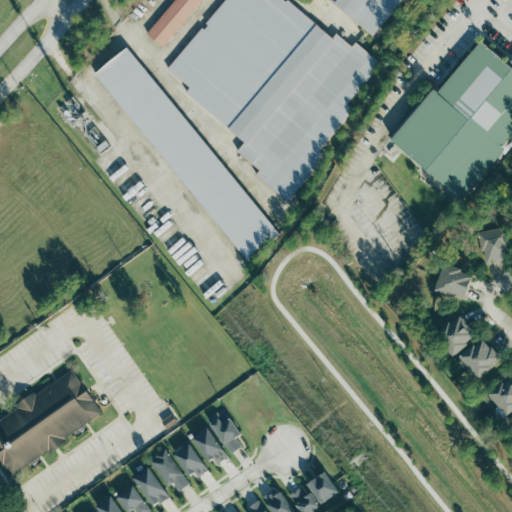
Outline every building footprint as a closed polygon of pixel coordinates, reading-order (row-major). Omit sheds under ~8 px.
[(173,0),(146,33),(162,46),(201,0),(173,0)] [(229,128),(208,110),(212,108),(180,81),(183,78),(168,65),(222,0),(287,0),(315,23),(229,128)] [(328,0),(374,36),(403,0),(328,0)] [(229,128),(244,141),(236,150),(259,169),(255,174),(287,201),(322,161),(318,159),(323,154),(318,150),(349,114),(346,112),(350,107),(345,104),(372,72),(370,70),(378,62),(355,41),(351,45),(335,32),(333,35),(335,38),(333,39),(315,23),(229,128)] [(480,40),(511,65),(511,136),(503,148),(505,150),(463,199),(392,139),(435,88),(438,90),(480,40)] [(92,74),(246,260),(278,233),(126,47),(92,74)] [(477,232),(482,263),(508,258),(503,227),(477,232)] [(471,272),(442,264),(434,290),(463,299),(471,272)] [(475,335),(457,315),(435,334),(453,355),(475,335)] [(500,360),(482,338),(458,356),(476,379),(500,360)] [(0,418),(0,458),(12,476),(49,450),(51,453),(68,441),(65,438),(102,413),(72,368),(36,394),(34,391),(15,405),(17,407),(0,418)] [(487,396),(505,416),(511,409),(511,376),(510,374),(487,396)] [(228,454),(244,446),(227,413),(210,421),(228,454)] [(227,457),(206,426),(190,438),(207,462),(212,458),(217,464),(227,457)] [(174,453),(193,480),(207,470),(189,443),(174,453)] [(150,459),(167,487),(174,483),(179,491),(189,484),(167,448),(150,459)] [(131,478),(152,507),(168,496),(147,466),(131,478)] [(302,484),(303,486),(289,494),(299,511),(307,511),(337,494),(324,472),(302,484)] [(129,511),(135,509),(136,511),(149,511),(150,511),(133,485),(116,496),(125,511),(129,511)] [(291,511),(281,489),(264,498),(270,511),(291,511)] [(121,511),(113,496),(96,504),(99,511),(121,511)] [(266,511),(260,499),(246,507),(248,511),(266,511)]
